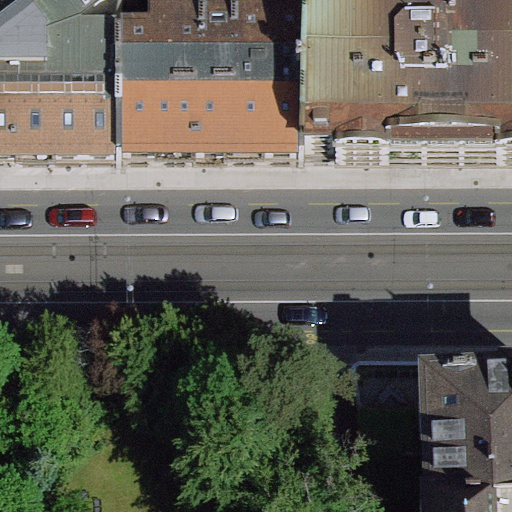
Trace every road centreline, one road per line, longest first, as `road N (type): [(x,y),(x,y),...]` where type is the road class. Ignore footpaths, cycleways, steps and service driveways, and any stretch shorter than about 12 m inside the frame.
road 1 (secondary): [(511,214),(0,218)]
road 2 (secondary): [(0,315),(311,312)]
road 3 (residential): [(346,511),(311,312)]
road 4 (secondary): [(311,312),(511,312)]
